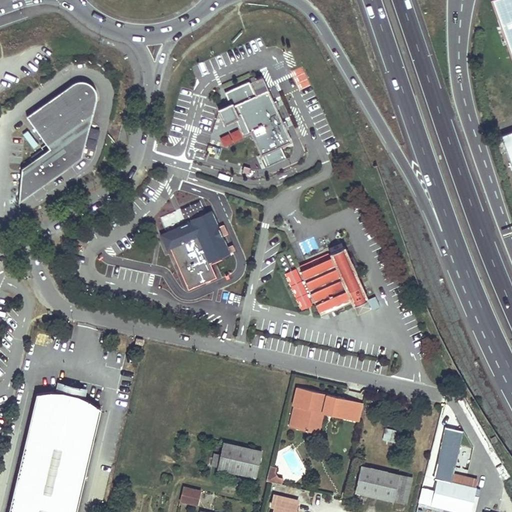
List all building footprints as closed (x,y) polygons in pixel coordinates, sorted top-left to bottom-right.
[(511,0),(491,0),(511,57),(511,0)] [(82,154),(92,108),(94,102),(96,94),(95,88),(92,83),(89,80),(84,78),(78,78),(72,81),(25,113),(48,145),(21,165),(18,199),(82,154)] [(250,130),(266,165),(286,157),(281,146),(291,141),(277,109),(268,89),(256,95),(250,81),(226,91),(230,101),(218,107),(225,122),(236,117),(243,133),(250,130)] [(31,130),(24,133),(31,148),(38,146),(31,130)] [(511,164),(511,130),(501,134),(511,164)] [(179,225),(160,234),(166,250),(170,248),(188,289),(216,276),(209,261),(230,252),(210,209),(189,219),(190,221),(187,222),(186,219),(183,218),(179,220),(178,222),(179,225)] [(330,255),(299,269),(320,314),(350,301),(352,304),(368,297),(344,245),(328,251),(330,255)] [(64,384),(62,391),(78,395),(79,387),(64,384)] [(301,406),(296,426),(309,429),(311,420),(315,417),(323,419),(325,411),(350,417),(354,400),(329,394),(328,399),(319,397),(320,392),(298,387),(294,405),(296,405),(301,406)] [(49,390),(36,392),(8,511),(75,511),(100,407),(90,399),(78,395),(62,391),(49,390)] [(364,402),(354,400),(350,417),(359,420),(364,402)] [(296,405),(292,425),(296,426),(301,406),(296,405)] [(309,429),(320,432),(323,419),(315,417),(311,420),(309,429)] [(397,431),(386,428),(383,441),(394,443),(397,431)] [(439,479),(452,482),(454,474),(464,433),(444,428),(432,477),(439,479)] [(261,451),(224,442),(218,468),(255,477),(261,451)] [(271,465),(268,480),(283,484),(284,480),(284,478),(279,476),(276,472),(277,467),(275,466),(271,465)] [(393,500),(399,475),(362,466),(356,492),(393,500)] [(452,482),(475,488),(477,479),(454,474),(452,482)] [(399,475),(393,500),(406,503),(412,478),(399,475)] [(463,511),(469,511),(475,488),(452,482),(439,479),(434,496),(421,493),(419,501),(463,511)] [(183,488),(180,501),(198,505),(201,492),(183,488)] [(299,511),(296,511),(299,499),(275,494),(272,505),(275,506),(273,511),(299,511)]
